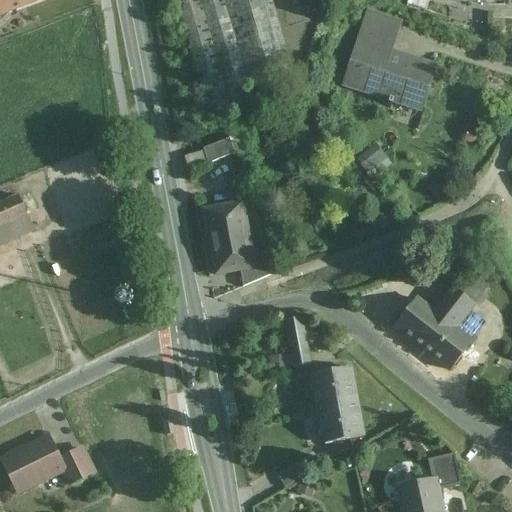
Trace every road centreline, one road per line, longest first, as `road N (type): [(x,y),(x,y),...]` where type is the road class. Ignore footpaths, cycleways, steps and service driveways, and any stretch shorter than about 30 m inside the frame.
road 1 (secondary): [(126,0),(188,329)]
road 2 (residential): [(233,307),(299,301),(327,308),(511,458)]
road 3 (residential): [(297,268),(453,208),(496,173)]
road 4 (unclassified): [(0,416),(188,329)]
road 5 (secondary): [(188,329),(225,511)]
